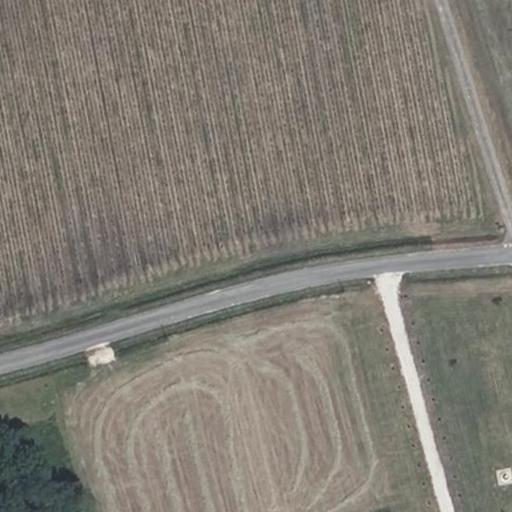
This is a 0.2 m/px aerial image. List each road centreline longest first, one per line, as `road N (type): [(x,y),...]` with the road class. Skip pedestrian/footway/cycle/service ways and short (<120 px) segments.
road 1 (tertiary): [(511,252),(338,271),(0,362)]
road 2 (unclassified): [(511,219),(442,0)]
